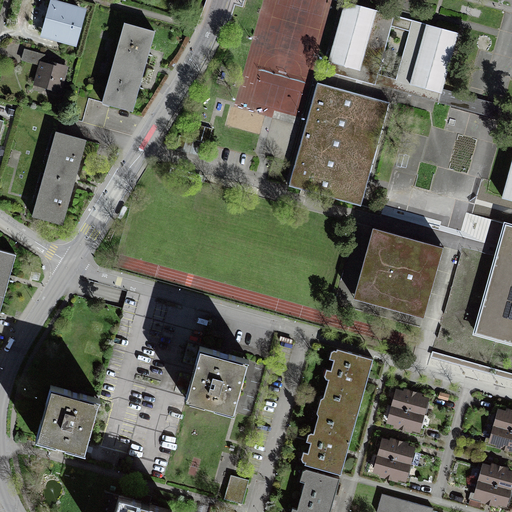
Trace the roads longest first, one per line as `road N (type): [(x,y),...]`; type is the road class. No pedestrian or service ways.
road 1 (residential): [(69,265),(307,336),(259,511)]
road 2 (residential): [(214,18),(69,265)]
road 3 (unknown): [(105,470),(153,292)]
road 4 (residential): [(69,265),(16,351),(0,402)]
road 5 (residential): [(511,394),(391,361)]
